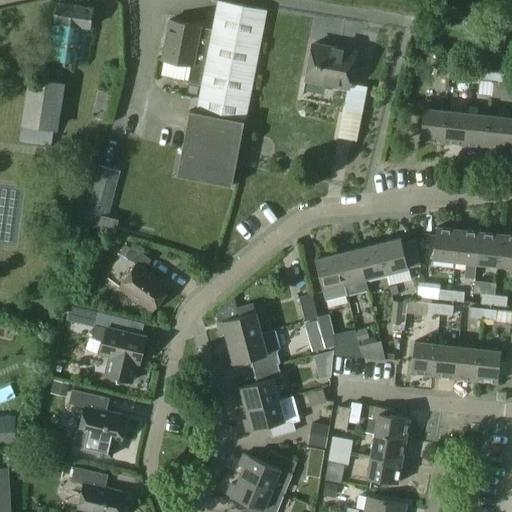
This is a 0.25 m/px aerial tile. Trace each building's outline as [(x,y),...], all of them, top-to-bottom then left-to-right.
[(178,176),(233,187),(267,12),(220,2),(214,30),(201,28),(201,27),(170,21),(162,58),(190,64),(187,83),(202,86),(196,112),(190,111),(178,176)] [(86,62),(91,27),(94,8),(58,3),(55,22),(51,22),(42,74),(59,77),(62,60),(86,62)] [(448,34),(438,32),(436,43),(446,44),(448,34)] [(309,80),(352,88),(343,137),(361,140),(371,88),(353,85),(359,52),(316,44),(309,80)] [(107,119),(120,69),(106,65),(93,115),(107,119)] [(438,66),(436,76),(453,78),(454,68),(438,66)] [(462,79),(463,69),(454,68),(453,78),(462,79)] [(481,71),(480,81),(495,83),(496,72),(481,71)] [(505,84),(506,73),(496,72),(495,83),(505,84)] [(58,130),(65,83),(29,77),(19,141),(50,145),(53,130),(58,130)] [(488,148),(509,150),(511,122),(511,118),(510,118),(511,110),(500,109),(499,117),(492,116),(488,148)] [(446,143),(450,112),(428,110),(425,141),(446,143)] [(450,112),(446,143),(467,146),(471,114),(450,112)] [(471,114),(467,146),(488,148),(492,116),(471,114)] [(100,165),(84,223),(115,231),(118,220),(109,217),(121,171),(100,165)] [(458,261),(461,230),(439,228),(436,259),(458,261)] [(479,263),(482,232),(461,230),(458,261),(479,263)] [(500,265),(503,234),(482,232),(479,263),(500,265)] [(511,235),(503,234),(500,265),(511,266),(511,235)] [(383,244),(390,274),(410,269),(403,240),(383,244)] [(362,249),(369,279),(390,274),(383,244),(362,249)] [(120,253),(137,265),(122,285),(154,310),(171,287),(146,267),(151,260),(132,246),(130,248),(126,245),(120,253)] [(341,254),(351,296),(372,291),(362,249),(341,254)] [(347,295),(344,285),(348,284),(341,254),(316,260),(326,300),(347,295)] [(418,286),(416,297),(454,301),(455,291),(440,289),(418,286)] [(464,302),(465,292),(455,291),(454,301),(464,302)] [(299,297),(305,321),(318,318),(317,317),(312,294),(299,297)] [(496,305),(497,295),(483,294),(482,304),(496,305)] [(497,295),(496,305),(507,306),(508,297),(497,295)] [(408,303),(393,301),(392,310),(407,312),(408,303)] [(429,302),(427,312),(442,314),(443,304),(429,302)] [(239,309),(241,316),(220,322),(223,334),(227,333),(230,342),(264,333),(264,332),(257,304),(239,309)] [(452,315),(454,305),(443,304),(442,314),(452,315)] [(484,319),(485,309),(472,307),(471,317),(484,319)] [(485,309),(484,319),(496,320),(497,310),(485,309)] [(400,325),(399,329),(405,330),(407,312),(392,310),(391,324),(400,325)] [(125,317),(100,311),(94,336),(106,339),(102,353),(112,355),(107,374),(119,377),(118,379),(122,380),(122,378),(134,381),(139,362),(141,362),(148,336),(122,329),(125,317)] [(337,345),(330,314),(317,317),(318,318),(325,348),(337,345)] [(264,333),(230,342),(232,352),(228,353),(231,365),(251,360),(254,370),(278,364),(278,365),(280,364),(277,353),(280,348),(275,330),(264,332),(264,333)] [(321,336),(310,340),(313,351),(325,348),(321,336)] [(360,346),(362,357),(385,359),(381,341),(360,346)] [(435,375),(438,344),(416,342),(413,373),(435,375)] [(456,377),(460,347),(438,344),(435,375),(456,377)] [(478,380),(481,349),(460,347),(456,377),(478,380)] [(481,349),(478,380),(500,382),(503,352),(481,349)] [(318,370),(332,366),(334,355),(334,351),(314,356),(318,370)] [(282,400),(282,399),(276,379),(281,377),(278,365),(278,364),(254,370),(257,384),(238,389),(242,401),(246,400),(248,409),(282,400)] [(95,452),(113,457),(116,442),(122,443),(129,415),(107,410),(109,398),(95,395),(72,390),(68,403),(86,407),(80,433),(82,433),(78,448),(95,452)] [(294,396),(282,399),(282,400),(248,409),(251,419),(246,421),(249,432),(269,427),(272,437),(296,431),(294,422),(300,420),(294,396)] [(334,428),(347,430),(351,408),(339,406),(334,428)] [(373,418),(380,419),(378,435),(407,440),(411,419),(394,416),(395,408),(375,406),(373,418)] [(14,422),(0,423),(0,447),(15,447),(14,422)] [(312,423),(309,443),(326,446),(329,426),(312,423)] [(374,456),(404,461),(407,440),(378,435),(374,456)] [(353,440),(332,436),(330,448),(351,452),(353,440)] [(328,462),(349,465),(351,452),(330,448),(328,462)] [(309,461),(322,463),(324,452),(311,450),(309,461)] [(241,475),(284,493),(297,462),(269,451),(265,462),(245,453),(240,465),(244,467),(241,475)] [(404,461),(374,456),(370,477),(400,483),(404,461)] [(0,511),(10,511),(8,467),(0,467),(0,511)] [(122,511),(127,492),(99,485),(101,473),(74,467),(71,481),(85,485),(79,510),(88,511),(122,511)] [(276,511),(284,493),(241,475),(237,485),(233,483),(228,494),(248,503),(243,511),(276,511)] [(347,508),(346,511),(406,511),(408,504),(369,497),(366,511),(358,511),(359,510),(347,508)]
